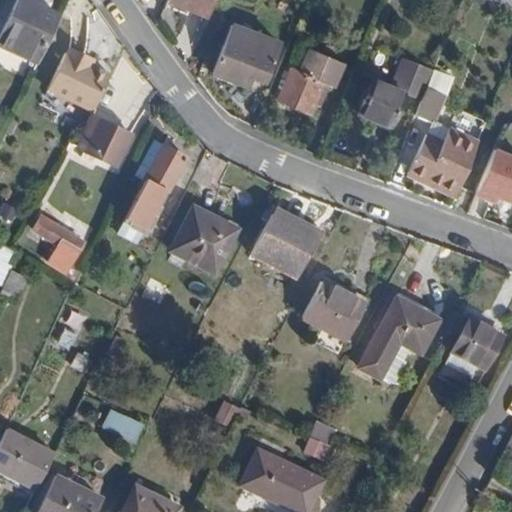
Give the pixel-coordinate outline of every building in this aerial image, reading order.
[(14,0),(0,31),(0,43),(37,61),(57,18),(33,7),(35,0),(14,0)] [(166,0),(166,2),(203,17),(209,0),(166,0)] [(231,25),(223,46),(230,48),(238,28),(231,25)] [(230,48),(223,46),(212,73),(246,88),(252,77),(264,81),(280,44),(238,28),(230,48)] [(291,70),(278,101),(308,112),(312,104),(317,104),(326,85),(332,87),(343,63),(308,48),(298,72),(291,70)] [(46,92),(90,115),(93,108),(108,77),(89,69),(82,65),(85,59),(69,51),(66,57),(63,56),(46,92)] [(402,58),(390,88),(396,91),(408,61),(402,58)] [(92,62),(85,59),(82,65),(89,69),(92,62)] [(408,61),(396,91),(390,88),(371,81),(358,114),(391,126),(403,93),(420,100),(426,87),(432,70),(408,61)] [(420,100),(413,116),(432,123),(444,93),(426,87),(420,100)] [(90,115),(90,116),(96,119),(114,128),(117,120),(93,108),(90,115)] [(90,116),(74,148),(80,151),(96,119),(90,116)] [(96,119),(80,151),(76,159),(88,165),(93,158),(112,167),(128,135),(114,128),(96,119)] [(406,174),(425,183),(430,175),(456,188),(475,142),(447,130),(441,142),(424,135),(406,174)] [(144,179),(117,235),(134,243),(140,233),(142,234),(162,194),(183,156),(160,144),(142,178),(144,179)] [(511,175),(479,162),(473,177),(511,192),(511,175)] [(425,183),(453,196),(456,188),(430,175),(425,183)] [(189,205),(169,247),(212,267),(232,225),(189,205)] [(272,208),(251,249),(295,271),(315,230),(272,208)] [(37,218),(31,230),(55,244),(44,262),(62,272),(79,243),(37,218)] [(321,275),(303,311),(347,333),(364,298),(321,275)] [(392,299),(357,370),(377,381),(396,343),(415,353),(433,321),(392,299)] [(464,318),(446,352),(469,365),(474,366),(491,333),(464,318)] [(469,365),(446,352),(440,364),(463,376),(469,365)] [(101,426),(131,439),(138,425),(108,411),(101,426)] [(309,424),(301,439),(321,448),(327,433),(309,424)] [(2,428),(0,431),(0,472),(34,488),(52,451),(2,428)] [(511,432),(503,449),(511,453),(511,432)] [(253,452),(237,488),(290,511),(305,511),(319,482),(253,452)] [(55,477),(36,511),(91,511),(99,498),(55,477)] [(118,511),(174,511),(176,510),(132,486),(118,511)]
